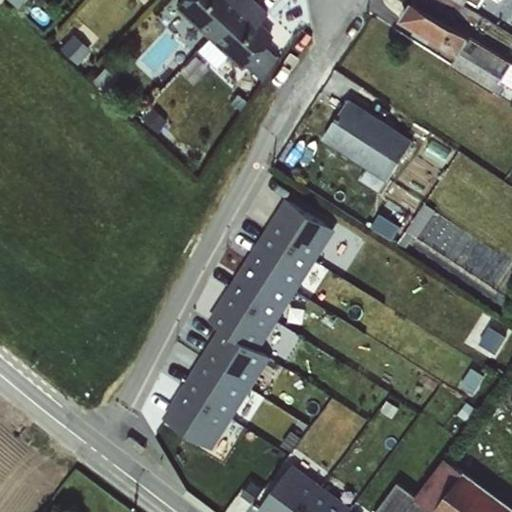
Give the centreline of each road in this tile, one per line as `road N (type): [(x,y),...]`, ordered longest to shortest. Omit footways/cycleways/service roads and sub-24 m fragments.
road 1 (residential): [(101,456),(273,129),(350,17)]
road 2 (tertiary): [(101,456),(0,374)]
